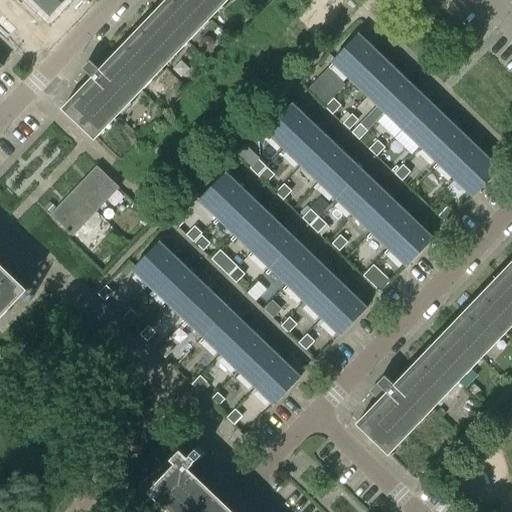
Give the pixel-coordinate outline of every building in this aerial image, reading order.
[(33,0),(50,15),(50,16),(65,0),(33,0)] [(83,68),(92,77),(62,109),(95,140),(228,0),(166,0),(152,14),(105,63),(100,69),(97,66),(91,59),(83,68)] [(0,18),(0,31),(9,22),(2,16),(0,18)] [(15,29),(9,22),(0,31),(0,32),(6,38),(15,29)] [(352,79),(377,52),(359,35),(334,62),(352,79)] [(394,69),(377,52),(352,79),(369,96),(394,69)] [(101,58),(96,54),(91,59),(100,69),(105,63),(105,62),(103,61),(101,58)] [(386,112),(412,86),(394,69),(369,96),(386,112)] [(326,106),(334,97),(317,80),(308,89),(326,106)] [(404,129),(429,102),(412,86),(386,112),(404,129)] [(333,115),(342,106),(333,99),(325,107),(333,115)] [(421,145),(446,119),(429,102),(404,129),(421,145)] [(267,131),(285,148),(311,122),(293,104),(267,131)] [(350,130),(359,121),(352,114),(343,124),(350,130)] [(438,162),(464,135),(446,119),(421,145),(438,162)] [(328,138),(311,122),(285,148),(302,165),(328,138)] [(456,178),(481,152),(464,135),(438,162),(456,178)] [(328,138),(302,165),(320,181),(345,155),(328,138)] [(456,178),(474,196),(499,169),(481,152),(456,178)] [(363,171),(345,155),(320,181),(337,198),(363,171)] [(96,212),(119,187),(97,166),(74,191),(96,212)] [(363,171),(337,198),(355,215),(380,188),(363,171)] [(201,200),(219,218),(244,191),(227,174),(201,200)] [(397,205),(380,188),(355,215),(372,231),(397,205)] [(74,191),(51,215),(62,225),(61,226),(63,228),(64,227),(73,236),(96,212),(74,191)] [(262,207),(244,191),(219,218),(236,234),(262,207)] [(372,231),(389,248),(415,221),(397,205),(372,231)] [(279,224),(262,207),(236,234),(253,251),(279,224)] [(310,226),(319,217),(311,210),(302,219),(310,226)] [(179,228),(186,221),(178,212),(171,220),(179,228)] [(433,238),(415,221),(389,248),(407,265),(433,238)] [(296,241),(279,224),(253,251),(271,267),(296,241)] [(204,252),(211,244),(201,236),(195,243),(204,252)] [(314,257),(296,241),(271,267),(288,284),(314,257)] [(134,269),(152,287),(178,260),(160,243),(134,269)] [(331,274),(314,257),(288,284),(306,301),(331,274)] [(229,276),(237,268),(228,259),(220,267),(229,276)] [(195,277),(178,260),(152,287),(170,303),(195,277)] [(0,318),(26,292),(29,289),(0,261),(0,318)] [(377,383),(387,392),(357,424),(389,455),(511,326),(511,261),(400,378),(395,384),(392,381),(385,374),(377,383)] [(348,291),(331,274),(306,301),(323,317),(348,291)] [(213,293),(195,277),(170,303),(187,320),(213,293)] [(366,308),(348,291),(323,317),(341,334),(366,308)] [(230,310),(213,293),(187,320),(204,336),(230,310)] [(273,300),(264,309),(273,317),(282,309),(273,300)] [(247,326),(230,310),(204,336),(222,353),(247,326)] [(265,343),(247,326),(222,353),(239,370),(265,343)] [(147,327),(140,335),(152,346),(159,337),(147,327)] [(282,360),(265,343),(239,370),(256,386),(282,360)] [(300,377),(282,360),(256,386),(274,404),(300,377)] [(395,373),(391,369),(385,374),(395,384),(400,378),(399,377),(398,376),(395,373)] [(199,392),(208,383),(200,376),(192,385),(199,392)] [(475,398),(481,392),(474,385),(469,391),(475,398)] [(189,457),(181,450),(172,459),(176,463),(149,491),(171,511),(235,511),(198,476),(201,473),(206,468),(197,460),(203,453),(197,448),(191,454),(189,457)]
